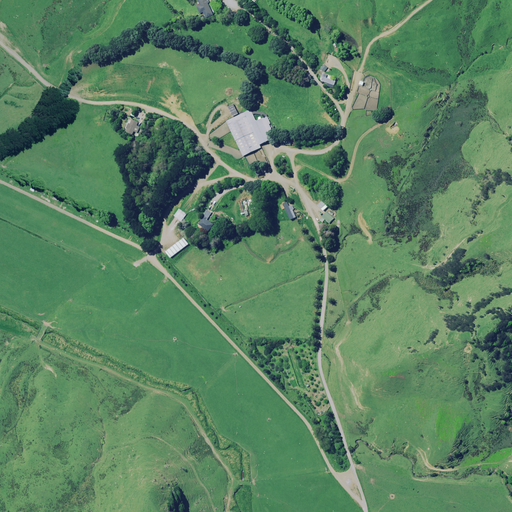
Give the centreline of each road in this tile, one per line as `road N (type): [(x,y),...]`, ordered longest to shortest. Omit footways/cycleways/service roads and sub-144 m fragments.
road 1 (track): [(358,484),(333,473),(312,430),(150,254),(0,179)]
road 2 (unclassified): [(364,511),(319,374),(321,256),(312,218),(297,182),(269,176)]
road 3 (track): [(0,39),(56,88),(166,113),(237,171),(269,176)]
